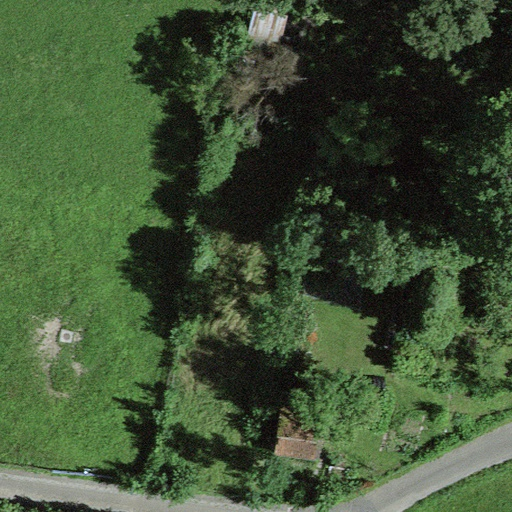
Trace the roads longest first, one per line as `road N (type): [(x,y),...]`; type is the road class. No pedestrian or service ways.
road 1 (residential): [(0,481),(230,511)]
road 2 (track): [(374,511),(481,448),(511,440)]
